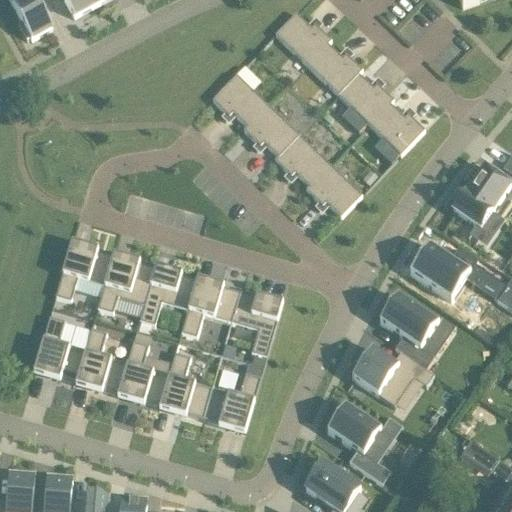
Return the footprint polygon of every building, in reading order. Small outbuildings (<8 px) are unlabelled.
[(53,33),(35,1),(37,0),(7,0),(21,26),(18,28),(27,44),(30,42),(32,45),(53,33)] [(94,11),(88,0),(62,0),(74,22),(94,11)] [(114,0),(88,0),(94,11),(114,0)] [(458,0),(463,11),(494,0),(458,0)] [(331,44),(315,29),(311,32),(296,18),(275,39),(307,70),(331,44)] [(338,100),(362,74),(346,59),(343,62),(328,48),(331,45),(331,44),(307,70),(338,100)] [(393,104),(377,89),(374,92),(359,78),(363,75),(362,74),(338,100),(369,130),(393,104)] [(268,110),(237,79),(213,104),(229,121),(233,117),(247,131),(244,134),(244,135),(268,110)] [(425,135),(408,119),(405,122),(390,108),(394,105),(393,104),(369,130),(401,160),(425,135)] [(299,140),(268,110),(244,135),(260,151),(264,147),(278,161),(275,164),(275,165),(299,140)] [(330,170),(299,140),(275,165),(292,180),(295,177),(309,191),(306,194),(306,195),(330,170)] [(511,159),(503,173),(511,179),(511,159)] [(362,200),(330,170),(306,195),(323,210),(326,207),(341,222),(362,200)] [(481,233),(511,189),(485,171),(467,198),(465,197),(453,214),(481,233)] [(364,183),(371,190),(380,182),(372,174),(364,183)] [(78,283),(104,291),(113,260),(97,256),(98,254),(72,246),(56,301),(71,305),(78,283)] [(430,248),(411,276),(452,304),(479,265),(459,252),(451,263),(430,248)] [(117,303),(144,310),(155,272),(139,268),(140,266),(114,258),(113,260),(104,291),(97,313),(98,314),(113,318),(117,303)] [(188,315),(197,284),(181,280),(182,278),(155,270),(155,272),(144,310),(139,326),(155,330),(161,307),(188,315)] [(231,327),(240,297),(223,292),(224,290),(197,282),(197,284),(188,315),(181,337),(197,342),(203,319),(231,327)] [(511,284),(508,290),(504,288),(494,302),(511,314),(511,284)] [(267,362),(282,309),(283,307),(256,299),(256,301),(240,297),(231,327),(258,335),(251,358),(267,362)] [(422,353),(439,328),(398,300),(380,326),(403,342),(395,353),(401,358),(426,375),(435,362),(422,353)] [(61,383),(76,387),(85,357),(59,349),(65,326),(50,322),(34,377),(60,385),(61,383)] [(103,395),(118,399),(127,369),(101,361),(107,338),(92,334),(85,357),(76,387),(76,389),(102,397),(103,395)] [(145,407),(160,411),(169,381),(142,373),(149,350),(134,346),(127,369),(118,399),(117,401),(144,409),(145,407)] [(426,391),(434,380),(426,375),(401,358),(394,367),(373,353),(352,382),(395,412),(396,410),(415,383),(423,389),(426,391)] [(184,385),(191,363),(176,358),(169,381),(160,411),(159,413),(186,421),(186,419),(203,424),(212,393),(184,385)] [(239,401),(212,393),(203,424),(219,429),(219,431),(231,434),(245,438),(261,382),(246,379),(239,401)] [(460,411),(466,403),(459,398),(454,406),(460,411)] [(392,448),(378,439),(381,434),(345,409),(327,436),(357,456),(349,468),(382,490),(391,477),(378,468),(392,448)] [(504,502),(497,511),(511,511),(511,474),(470,446),(462,458),(497,483),(491,492),(504,502)] [(347,511),(361,493),(324,468),(306,494),(332,511),(347,511)] [(32,511),(35,482),(10,480),(8,504),(6,511),(32,511)] [(70,511),(73,486),(69,485),(69,483),(52,481),(52,484),(48,483),(45,511),(70,511)] [(108,511),(109,504),(105,503),(105,501),(89,500),(88,502),(84,502),(83,511),(108,511)] [(438,511),(422,501),(415,511),(438,511)] [(146,511),(147,507),(144,507),(143,507),(143,505),(126,503),(126,505),(122,505),(121,511),(146,511)]
